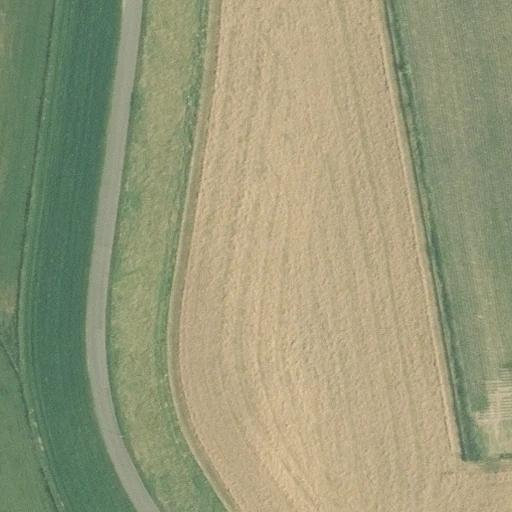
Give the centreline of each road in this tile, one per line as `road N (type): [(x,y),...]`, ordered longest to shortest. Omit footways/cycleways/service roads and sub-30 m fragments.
road 1 (tertiary): [(146,511),(115,455),(92,355),(127,0)]
road 2 (track): [(66,511),(39,436),(26,364),(27,288),(62,0)]
